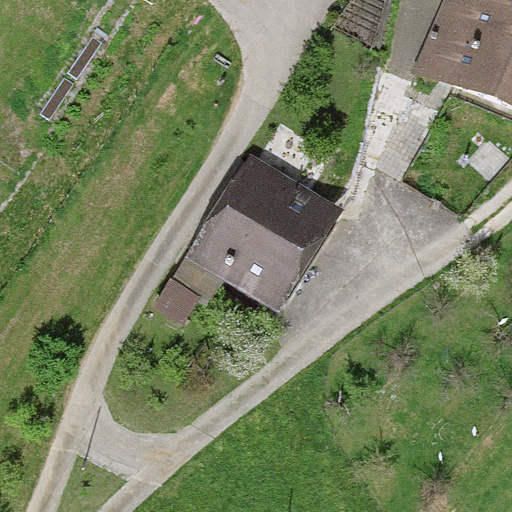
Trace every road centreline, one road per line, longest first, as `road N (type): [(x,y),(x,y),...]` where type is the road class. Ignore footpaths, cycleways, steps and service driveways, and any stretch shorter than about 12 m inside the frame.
road 1 (track): [(121,511),(511,195)]
road 2 (track): [(80,412),(282,48),(246,0)]
